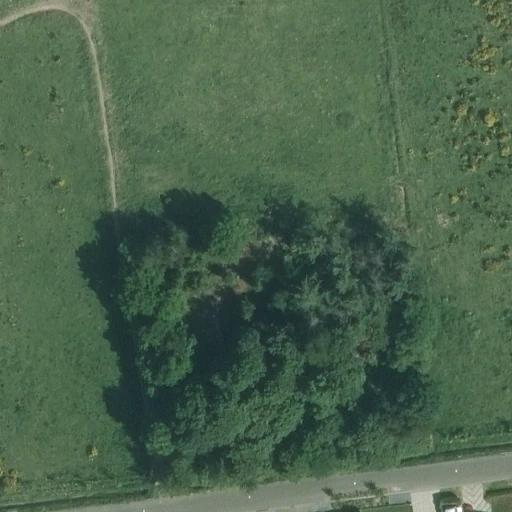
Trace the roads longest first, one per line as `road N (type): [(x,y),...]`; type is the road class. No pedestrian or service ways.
road 1 (unknown): [(169,511),(123,275),(89,26),(67,4),(0,23)]
road 2 (residential): [(182,511),(511,468)]
